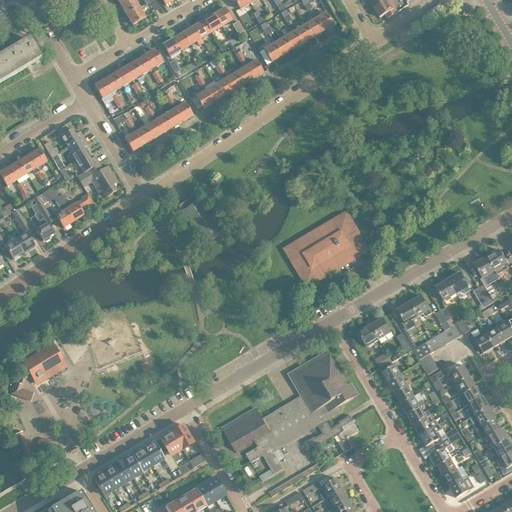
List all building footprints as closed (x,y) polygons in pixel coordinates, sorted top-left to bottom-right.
[(126,14),(138,7),(134,0),(126,0),(119,4),(126,14)] [(155,11),(160,8),(155,0),(154,0),(150,3),(155,11)] [(233,0),(239,10),(249,3),(247,0),(233,0)] [(368,0),(373,8),(387,0),(368,0)] [(389,0),(387,0),(373,8),(379,18),(386,14),(388,18),(397,12),(395,9),(389,0)] [(132,25),(144,17),(138,7),(126,14),(132,25)] [(224,8),(214,14),(221,27),(231,20),(224,8)] [(315,19),(322,31),(333,25),(325,12),(315,19)] [(203,20),(211,33),(221,27),(214,14),(203,20)] [(304,25),(312,37),(322,31),(315,19),(304,25)] [(203,20),(193,27),(200,39),(211,33),(203,20)] [(238,34),(243,31),(238,22),(233,25),(238,34)] [(312,37),(304,25),(294,31),(302,44),(312,37)] [(193,27),(183,33),(190,45),(196,42),(198,46),(203,43),(200,39),(193,27)] [(302,44),(294,31),(284,37),(291,50),(302,44)] [(172,39),(180,51),(190,45),(183,33),(172,39)] [(291,50),(284,37),(273,43),(281,56),(291,50)] [(0,83),(42,61),(31,39),(0,56),(0,83)] [(180,51),(172,39),(162,45),(169,57),(180,51)] [(281,56),(273,43),(263,50),(270,62),(281,56)] [(156,66),(162,63),(154,50),(144,56),(152,69),(154,72),(151,74),(155,79),(159,76),(156,71),(158,70),(156,66)] [(144,56),(134,62),(142,75),(152,69),(144,56)] [(175,73),(180,70),(174,60),(169,63),(175,73)] [(246,66),(253,79),(263,73),(255,60),(246,66)] [(132,81),(142,75),(134,62),(124,68),(132,81)] [(253,79),(246,66),(235,72),(243,85),(253,79)] [(121,87),(132,81),(124,68),(114,74),(121,87)] [(243,85),(235,72),(225,78),(233,91),(243,85)] [(114,74),(104,80),(111,93),(121,87),(114,74)] [(233,91),(225,78),(215,84),(223,97),(233,91)] [(101,99),(111,93),(104,80),(94,86),(101,99)] [(205,90),(213,103),(223,97),(215,84),(209,88),(207,85),(205,85),(202,80),(198,83),(201,88),(203,87),(205,90)] [(195,96),(203,109),(213,103),(205,90),(195,96)] [(172,105),(174,109),(182,122),(192,116),(185,103),(179,106),(177,102),(174,104),(168,94),(164,96),(170,106),(172,105)] [(150,118),(152,117),(154,121),(162,134),(172,128),(164,115),(162,111),(154,115),(148,106),(144,108),(150,118)] [(174,109),(164,115),(172,128),(182,122),(174,109)] [(134,132),(132,129),(134,128),(128,117),(126,119),(123,114),(112,120),(116,126),(124,121),(130,130),(127,132),(129,135),(124,138),(132,152),(142,146),(134,132)] [(152,140),(162,134),(154,121),(144,126),(152,140)] [(64,126),(57,131),(68,149),(84,139),(79,132),(75,135),(71,129),(68,131),(64,126)] [(144,126),(134,132),(142,146),(152,140),(144,126)] [(68,149),(75,161),(86,154),(88,153),(85,147),(88,146),(84,139),(68,149)] [(44,146),(51,158),(59,154),(55,147),(53,149),(49,143),(44,146)] [(28,155),(36,168),(46,162),(39,149),(28,155)] [(88,153),(86,154),(75,161),(82,173),(98,163),(95,157),(91,159),(88,153)] [(28,155),(18,161),(26,174),(32,170),(34,174),(36,173),(38,171),(36,168),(28,155)] [(8,167),(16,180),(26,174),(18,161),(8,167)] [(102,169),(98,163),(82,173),(83,173),(76,177),(82,188),(95,180),(105,198),(116,191),(113,185),(117,183),(107,166),(102,169)] [(16,180),(8,167),(0,172),(0,176),(6,186),(16,180)] [(59,171),(65,180),(69,178),(64,168),(59,171)] [(63,228),(73,222),(66,209),(58,197),(52,187),(38,196),(44,205),(53,199),(61,212),(55,216),(63,228)] [(86,207),(92,203),(87,194),(81,198),(86,207)] [(204,245),(221,233),(194,194),(178,206),(204,245)] [(58,197),(66,209),(73,222),(84,215),(76,203),(70,206),(66,199),(65,199),(63,195),(58,197)] [(49,239),(49,237),(54,233),(49,224),(53,221),(43,205),(44,205),(38,196),(34,199),(37,204),(32,208),(36,214),(35,215),(42,227),(36,230),(42,241),(43,240),(45,241),(49,239)] [(23,232),(29,228),(17,209),(11,212),(23,232)] [(309,235),(309,233),(308,234),(309,235),(304,237),(303,237),(304,238),(302,239),(301,238),(301,239),(297,242),(296,241),(296,242),(292,245),(292,244),(291,244),(292,245),(290,246),(289,245),(289,246),(285,249),(284,248),(284,249),(283,250),(284,250),(285,250),(287,254),(286,255),(287,255),(288,255),(289,257),(288,257),(288,258),(289,257),(292,262),(290,262),(291,263),(292,262),(295,267),(294,267),(294,268),(295,267),(296,269),(295,270),(296,270),(305,284),(304,285),(305,285),(307,288),(308,288),(307,287),(312,284),(312,285),(313,284),(312,284),(314,283),(315,283),(314,282),(319,280),(319,281),(320,280),(319,279),(324,277),(324,278),(325,277),(324,276),(326,275),(327,276),(327,275),(331,272),(332,273),(332,272),(336,269),(337,270),(337,269),(338,268),(339,269),(339,268),(343,265),(344,266),(344,265),(348,262),(349,263),(349,262),(351,261),(351,262),(352,261),(351,260),(356,258),(356,259),(357,259),(356,257),(361,255),(361,256),(362,255),(361,255),(363,253),(363,254),(364,254),(363,253),(368,251),(368,252),(369,251),(368,250),(369,250),(369,249),(368,250),(365,245),(366,245),(366,244),(365,245),(364,243),(365,243),(365,242),(364,242),(361,238),(362,237),(361,238),(358,233),(359,232),(358,232),(357,231),(357,230),(356,230),(354,225),(355,225),(354,224),(353,225),(351,220),(351,219),(350,220),(349,218),(350,218),(350,217),(349,218),(346,213),(347,213),(347,212),(346,213),(345,212),(345,213),(341,216),(341,215),(340,215),(341,216),(339,217),(338,216),(338,217),(334,220),(333,219),(333,220),(329,223),(328,222),(328,223),(326,224),(326,223),(325,224),(326,225),(321,227),(321,226),(320,227),(321,228),(317,230),(316,229),(315,230),(316,231),(314,232),(314,231),(313,231),(314,232),(309,235)] [(13,235),(23,252),(33,245),(33,246),(34,246),(26,233),(25,233),(25,234),(21,236),(19,232),(13,235)] [(12,258),(23,252),(13,235),(7,239),(9,243),(5,246),(5,245),(4,245),(12,259),(13,258),(12,258)] [(486,257),(494,271),(501,267),(503,271),(508,268),(498,250),(486,257)] [(486,257),(474,264),(486,286),(498,279),(494,271),(486,257)] [(454,274),(446,278),(447,280),(456,294),(463,290),(465,294),(470,291),(467,286),(469,284),(466,279),(464,280),(459,273),(455,275),(454,274)] [(447,280),(446,278),(440,282),(441,283),(435,287),(436,289),(435,290),(435,292),(437,294),(439,294),(444,301),(446,302),(448,301),(449,300),(451,299),(451,297),(456,294),(447,280)] [(488,305),(493,302),(483,285),(478,288),(488,305)] [(483,308),(488,305),(478,288),(473,291),(483,308)] [(421,296),(409,303),(417,317),(424,313),(426,317),(431,313),(421,296)] [(500,310),(510,303),(507,298),(496,304),(500,310)] [(417,317),(409,303),(408,301),(403,304),(404,305),(397,310),(404,323),(402,324),(405,329),(414,324),(416,327),(421,324),(417,317)] [(489,316),(500,310),(496,304),(486,310),(489,316)] [(450,328),(453,326),(455,325),(445,308),(439,311),(450,328)] [(484,319),(489,316),(486,310),(481,313),(484,319)] [(444,331),(448,329),(450,328),(439,311),(434,314),(444,331)] [(382,318),(370,326),(379,340),(385,336),(387,339),(393,336),(382,318)] [(464,333),(469,330),(463,320),(458,323),(464,333)] [(511,336),(511,330),(507,322),(496,328),(504,341),(511,336)] [(459,336),(464,333),(458,323),(455,325),(453,326),(459,336)] [(379,340),(370,326),(358,333),(356,335),(360,342),(362,340),(366,347),(379,340)] [(454,339),(459,336),(453,326),(450,328),(448,329),(454,339)] [(496,328),(486,334),(493,347),(504,341),(496,328)] [(449,342),(454,339),(448,329),(444,331),(443,332),(449,342)] [(480,334),(473,338),(483,354),(493,347),(486,334),(483,329),(479,332),(480,334)] [(411,351),(413,350),(416,348),(406,331),(401,334),(411,351)] [(444,345),(449,342),(443,332),(438,335),(444,345)] [(406,354),(411,351),(401,334),(396,337),(406,354)] [(439,348),(444,345),(438,335),(433,338),(439,348)] [(428,341),(434,351),(439,348),(433,338),(428,341)] [(419,360),(429,354),(434,351),(428,341),(416,348),(413,350),(419,360)] [(65,367),(65,366),(63,363),(52,344),(23,362),(34,380),(36,384),(37,384),(35,380),(39,377),(42,381),(42,380),(40,377),(45,374),(47,377),(48,377),(45,373),(51,370),(53,374),(54,373),(52,370),(57,367),(59,370),(60,370),(57,366),(63,363),(65,367)] [(319,430),(320,430),(322,434),(314,438),(314,437),(308,440),(313,449),(338,435),(341,441),(338,443),(344,453),(352,448),(347,439),(349,438),(359,432),(349,416),(338,422),(339,424),(331,429),(326,421),(340,413),(337,407),(358,395),(351,383),(347,385),(328,353),(291,375),(303,395),(292,401),(285,405),(262,419),(257,410),(222,431),(236,453),(247,446),(248,448),(256,444),(258,447),(245,454),(250,463),(262,456),(274,475),(283,470),(273,453),(320,424),(322,427),(319,430)] [(432,359),(429,354),(419,360),(421,365),(432,359)] [(380,370),(392,362),(389,357),(377,364),(380,370)] [(421,365),(424,370),(435,364),(432,359),(421,365)] [(151,373),(146,363),(141,365),(145,376),(151,373)] [(388,383),(401,375),(394,364),(381,372),(388,383)] [(438,369),(435,364),(424,370),(427,375),(438,369)] [(456,383),(469,376),(462,365),(449,373),(456,383)] [(444,368),(429,377),(432,383),(448,374),(444,368)] [(401,375),(388,383),(394,394),(407,386),(411,384),(408,380),(405,382),(401,375)] [(456,383),(462,394),(475,386),(469,376),(456,383)] [(14,383),(11,394),(31,401),(35,390),(14,383)] [(407,386),(394,394),(401,405),(414,397),(407,386)] [(481,397),(475,386),(462,394),(466,400),(461,403),(464,408),(468,405),(481,397)] [(431,400),(437,397),(434,392),(428,395),(431,400)] [(414,397),(401,405),(407,415),(420,407),(420,408),(424,405),(421,400),(422,400),(419,394),(414,397)] [(445,404),(450,401),(447,396),(442,399),(445,404)] [(481,397),(468,405),(472,412),(467,415),(469,418),(487,407),(485,404),(487,403),(483,396),(481,397)] [(434,405),(440,402),(437,397),(431,400),(434,405)] [(448,410),(453,406),(450,401),(445,404),(448,410)] [(475,430),(476,430),(481,427),(481,426),(494,418),(492,415),(493,414),(489,406),(487,407),(469,418),(473,425),(473,426),(475,430)] [(420,407),(407,415),(413,425),(426,418),(431,416),(428,411),(424,414),(420,408),(420,407)] [(454,420),(460,417),(457,412),(451,415),(454,420)] [(444,421),(449,418),(446,413),(441,416),(444,421)] [(426,418),(413,425),(419,436),(432,428),(438,425),(435,421),(430,424),(426,418)] [(494,418),(481,426),(481,427),(476,430),(482,439),(487,437),(500,429),(494,418)] [(193,442),(182,425),(171,432),(181,449),(193,442)] [(435,447),(458,433),(455,428),(445,434),(442,429),(440,429),(438,425),(432,428),(419,436),(425,447),(432,443),(435,447)] [(464,436),(469,433),(466,428),(460,431),(464,436)] [(488,451),(494,448),(493,447),(506,439),(504,435),(506,434),(502,428),(500,429),(487,437),(491,444),(486,447),(488,451)] [(171,432),(160,438),(167,450),(161,454),(164,459),(163,460),(170,472),(178,467),(171,456),(181,449),(171,432)] [(451,444),(461,438),(458,433),(435,447),(437,451),(430,455),(431,456),(429,457),(433,463),(435,462),(437,467),(450,459),(457,455),(451,444)] [(467,441),(472,438),(469,433),(464,436),(467,441)] [(506,440),(506,439),(493,447),(494,448),(500,458),(511,450),(511,448),(510,446),(511,445),(508,439),(506,440)] [(154,442),(142,449),(153,466),(163,460),(164,459),(161,454),(154,442)] [(465,457),(470,454),(467,448),(462,452),(465,457)] [(142,449),(131,456),(141,473),(153,466),(142,449)] [(476,458),(482,454),(479,449),(473,452),(476,458)] [(511,450),(500,458),(495,460),(504,475),(511,469),(511,450)] [(479,463),(485,459),(482,454),(476,458),(479,463)] [(200,455),(189,462),(193,468),(204,461),(200,455)] [(131,456),(121,461),(132,478),(141,473),(131,456)] [(450,459),(437,467),(443,477),(456,470),(450,459)] [(122,484),(132,478),(121,461),(112,467),(122,484)] [(299,481),(320,469),(317,464),(296,476),(299,481)] [(474,473),(480,470),(476,464),(471,467),(474,473)] [(489,479),(494,476),(488,465),(482,468),(489,479)] [(112,467),(103,472),(113,489),(122,484),(112,467)] [(463,480),(462,480),(456,470),(443,477),(450,488),(463,480)] [(481,484),(486,480),(480,470),(474,473),(481,484)] [(103,495),(113,489),(103,472),(93,478),(103,495)] [(215,477),(204,483),(215,501),(225,495),(215,477)] [(467,477),(462,480),(463,480),(450,488),(456,498),(469,491),(465,484),(470,482),(467,477)] [(342,489),(335,478),(322,486),(325,492),(320,495),(324,500),(329,497),(342,489)] [(305,496),(316,490),(321,487),(318,482),(302,491),(305,496)] [(204,483),(194,489),(205,507),(215,501),(204,483)] [(194,489),(185,495),(194,511),(195,511),(205,507),(194,489)] [(329,497),(333,504),(335,508),(348,500),(342,489),(329,497)] [(48,511),(92,511),(80,491),(47,510),(48,511)] [(288,507),(292,504),(303,498),(300,492),(284,501),(288,507)] [(194,511),(185,495),(175,501),(181,511),(194,511)] [(337,511),(351,511),(354,510),(348,500),(335,508),(337,511)] [(181,511),(175,501),(165,507),(167,511),(181,511)]
